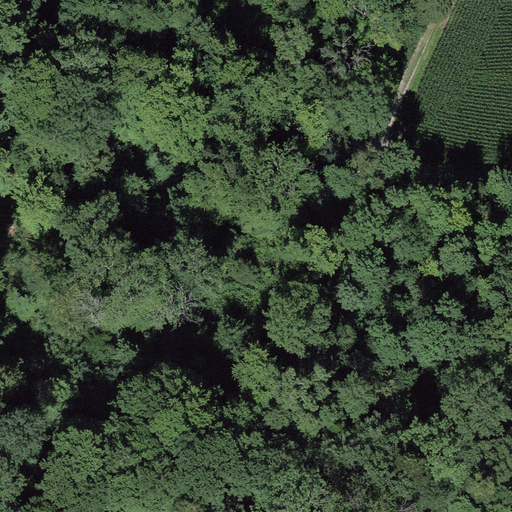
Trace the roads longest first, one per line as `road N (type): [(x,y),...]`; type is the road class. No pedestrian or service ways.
road 1 (track): [(418,148),(170,68),(15,0)]
road 2 (track): [(418,148),(459,0)]
